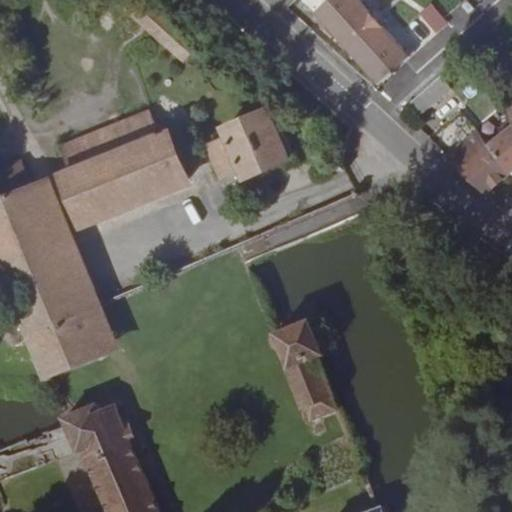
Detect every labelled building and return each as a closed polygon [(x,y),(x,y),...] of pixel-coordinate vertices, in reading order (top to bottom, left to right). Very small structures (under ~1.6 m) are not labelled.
[(113,0),(181,60),(195,46),(143,0),(113,0)] [(411,57),(360,0),(329,0),(315,13),(380,84),(411,57)] [(360,0),(411,57),(417,63),(428,53),(408,30),(380,0),(360,0)] [(461,59),(477,45),(441,1),(408,30),(428,53),(417,63),(382,94),(399,110),(421,90),(422,92),(450,70),(461,59)] [(471,72),(461,59),(450,70),(460,82),(471,72)] [(443,77),(420,97),(430,109),(453,89),(443,77)] [(226,136),(205,145),(220,179),(241,170),(243,177),(286,159),(283,150),(288,147),(275,117),(269,119),(265,110),(223,128),(226,136)] [(148,111),(58,147),(68,172),(58,176),(77,223),(187,178),(174,147),(164,150),(148,111)] [(511,126),(491,144),(489,146),(511,173),(511,172),(511,126)] [(477,129),(448,156),(446,158),(486,195),(489,193),(511,173),(489,146),(491,144),(477,129)] [(0,198),(30,187),(18,162),(0,169),(0,198)] [(26,336),(28,340),(83,317),(81,311),(30,187),(0,198),(0,266),(16,308),(26,336)] [(13,341),(26,336),(16,308),(2,315),(13,341)] [(28,340),(35,355),(45,380),(100,356),(83,317),(28,340)] [(308,318),(291,326),(272,333),(275,338),(308,419),(335,408),(316,356),(321,353),(308,318)] [(77,452),(104,511),(157,511),(113,404),(98,410),(96,404),(62,417),(66,424),(80,450),(77,452)]
